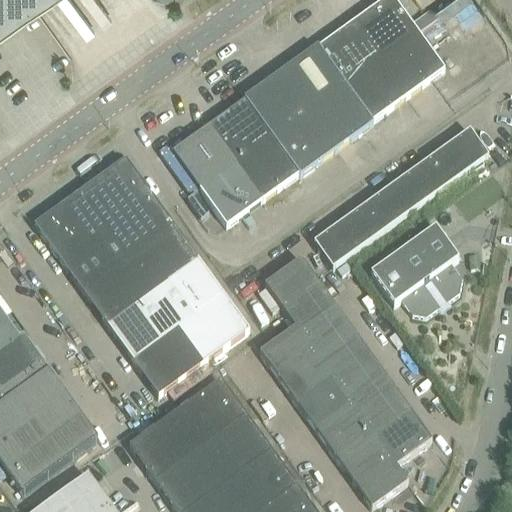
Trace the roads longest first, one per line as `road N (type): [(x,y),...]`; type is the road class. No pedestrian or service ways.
road 1 (unknown): [(116,99),(204,251),(241,269),(267,263),(511,86)]
road 2 (unclassified): [(0,183),(255,0)]
road 3 (unclassified): [(465,511),(511,334)]
